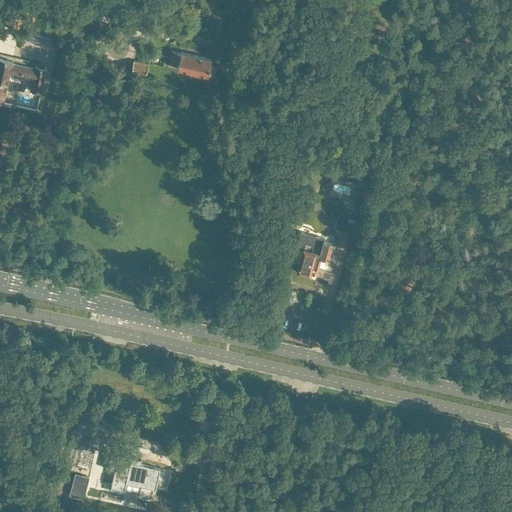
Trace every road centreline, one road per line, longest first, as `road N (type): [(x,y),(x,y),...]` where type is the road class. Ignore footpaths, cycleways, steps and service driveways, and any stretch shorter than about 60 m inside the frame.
road 1 (secondary): [(109,331),(511,424)]
road 2 (secondary): [(511,403),(115,310)]
road 3 (unknown): [(323,159),(303,194),(331,246),(313,343)]
